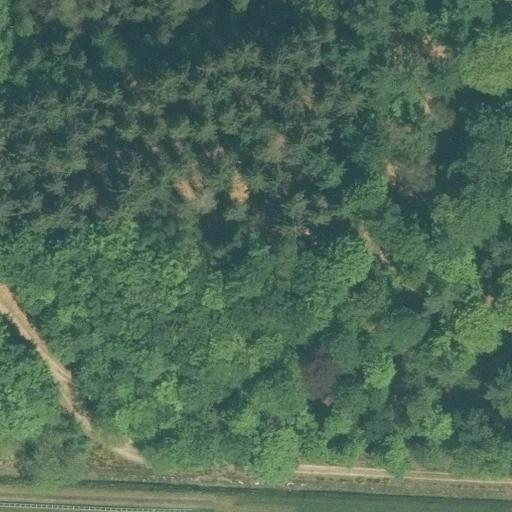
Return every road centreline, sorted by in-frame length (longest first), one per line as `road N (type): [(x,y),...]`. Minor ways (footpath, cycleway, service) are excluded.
road 1 (track): [(0,299),(55,373),(77,421),(108,443),(198,407),(316,320),(395,217),(489,0)]
road 2 (track): [(511,474),(155,458),(119,453),(108,443)]
